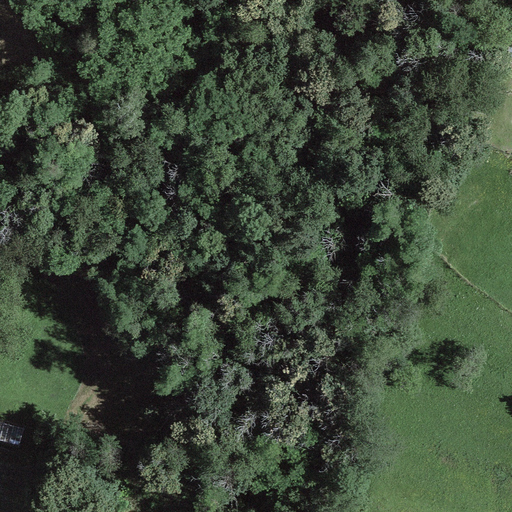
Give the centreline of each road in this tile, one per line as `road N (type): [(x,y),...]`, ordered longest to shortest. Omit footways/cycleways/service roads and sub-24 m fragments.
road 1 (track): [(511,155),(492,154),(463,184),(449,221),(446,267),(456,310),(511,344)]
road 2 (track): [(80,511),(81,459),(92,425),(81,408),(122,348)]
